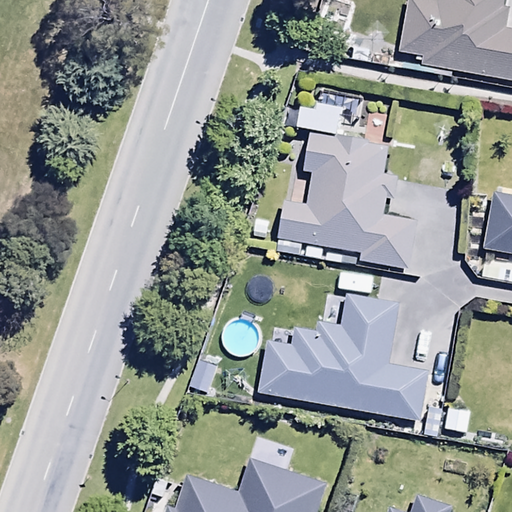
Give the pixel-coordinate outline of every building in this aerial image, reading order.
[(422,63),(421,71),(511,85),(511,36),(508,36),(511,14),(502,13),(504,0),(449,0),(448,11),(409,4),(400,59),(422,63)] [(283,210),(278,243),(362,259),(360,267),(410,277),(419,231),(376,222),(390,154),(311,138),(303,175),(313,177),(306,214),(283,210)] [(511,203),(493,200),(483,254),(511,258),(511,203)] [(267,347),(259,398),(420,425),(428,378),(389,372),(400,312),(347,303),(341,334),(318,330),(317,337),(297,333),(294,351),(267,347)] [(316,511),(324,488),(249,462),(237,499),(189,484),(179,511),(166,511),(165,511),(316,511)]
